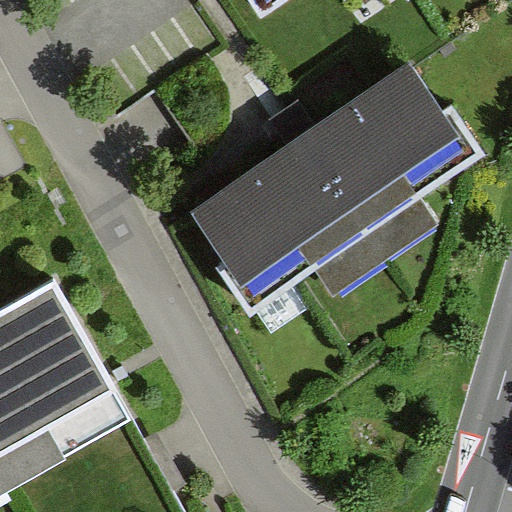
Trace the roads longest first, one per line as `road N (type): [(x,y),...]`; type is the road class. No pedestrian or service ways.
road 1 (residential): [(0,4),(278,511)]
road 2 (tertiary): [(511,355),(466,511)]
